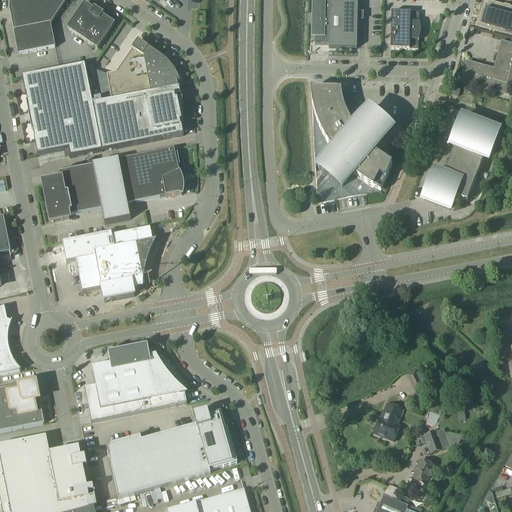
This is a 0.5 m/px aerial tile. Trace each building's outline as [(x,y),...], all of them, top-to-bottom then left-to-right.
[(10,0),(10,11),(13,32),(18,56),(55,49),(50,25),(66,0),(10,0)] [(311,0),(311,40),(314,40),(314,46),(328,46),(328,49),(356,50),(357,4),(325,3),(324,0),(311,0)] [(486,8),(481,7),(476,27),(511,36),(511,8),(509,8),(510,6),(503,5),(503,6),(487,2),(486,8)] [(97,50),(114,26),(84,5),(67,30),(97,50)] [(391,14),(390,51),(417,51),(418,42),(418,40),(420,37),(420,33),(420,29),(419,27),(418,24),(418,14),(391,14)] [(106,76),(111,102),(177,89),(176,84),(178,83),(176,77),(171,69),(164,61),(147,50),(148,49),(137,42),(131,51),(132,51),(116,74),(106,76)] [(461,84),(508,96),(511,80),(511,47),(501,44),(500,45),(501,45),(494,72),(492,71),(492,69),(488,68),(487,70),(467,64),(466,64),(461,84)] [(331,68),(345,68),(345,57),(331,57),(331,68)] [(101,153),(92,106),(84,67),(21,79),(25,96),(27,104),(26,104),(32,133),(33,133),(34,141),(37,158),(68,152),(70,160),(101,153)] [(92,106),(101,153),(183,137),(181,127),(180,128),(180,124),(182,123),(179,104),(178,104),(177,100),(181,99),(179,89),(92,106)] [(380,194),(391,165),(385,162),(378,158),(373,153),(391,131),(382,124),(383,121),(379,117),(377,119),(368,112),(352,129),(349,122),(346,115),(343,107),(342,99),(341,91),(310,91),(311,99),(312,107),(314,116),(316,124),(320,132),(323,139),(327,147),(332,154),(318,170),(341,190),(353,176),(358,180),(363,184),(369,188),(374,191),(380,194)] [(483,159),(486,160),(497,132),(462,118),(451,147),(454,148),(443,177),(437,174),(426,203),(448,211),(453,198),(466,203),(483,159)] [(178,171),(177,167),(175,155),(174,155),(174,151),(57,174),(59,181),(39,185),(48,225),(67,221),(66,218),(100,212),(103,226),(130,221),(127,206),(165,199),(166,200),(181,197),(182,193),(182,188),(181,183),(180,180),(178,176),(180,175),(178,171)] [(0,255),(9,254),(10,259),(11,259),(10,253),(3,220),(0,220),(0,255)] [(142,289),(143,282),(144,275),(145,268),(150,254),(153,247),(149,230),(112,238),(111,235),(61,245),(65,265),(75,263),(81,294),(101,290),(104,304),(134,298),(132,291),(142,289)] [(10,328),(12,322),(11,322),(10,324),(7,322),(4,309),(0,310),(0,377),(19,374),(21,372),(17,368),(14,364),(13,362),(12,359),(10,355),(9,352),(8,348),(8,342),(8,338),(8,335),(9,330),(10,328)] [(109,358),(112,372),(92,376),(96,391),(85,394),(84,391),(83,391),(90,425),(186,406),(183,390),(181,391),(176,386),(171,380),(166,375),(162,369),(158,363),(148,365),(146,351),(109,358)] [(413,386),(416,385),(418,388),(425,385),(420,374),(410,379),(413,386)] [(32,386),(31,388),(29,386),(22,388),(22,387),(0,391),(0,434),(43,426),(38,398),(37,398),(36,391),(34,390),(35,388),(32,386)] [(383,415),(376,431),(396,439),(403,423),(400,422),(406,408),(389,401),(383,415)] [(431,423),(435,414),(428,411),(424,420),(431,423)] [(141,442),(140,438),(110,447),(108,451),(118,502),(210,476),(208,470),(212,469),(213,471),(236,465),(227,429),(222,431),(219,417),(209,420),(207,413),(192,417),(195,427),(141,442)] [(435,433),(423,438),(425,444),(437,439),(435,433)] [(445,435),(439,445),(441,451),(458,445),(462,437),(447,434),(445,435)] [(0,504),(1,511),(81,511),(88,510),(93,508),(96,508),(92,488),(84,490),(80,471),(86,469),(84,459),(70,462),(70,458),(59,460),(60,464),(51,466),(45,438),(26,442),(0,447),(0,504)] [(441,451),(437,439),(425,444),(430,455),(441,451)] [(426,487),(434,469),(419,462),(411,481),(426,487)] [(249,511),(243,491),(168,511),(249,511)] [(409,511),(411,509),(383,497),(376,511),(409,511)]
